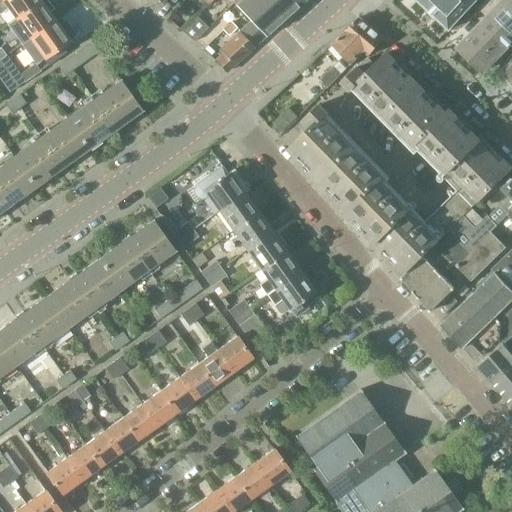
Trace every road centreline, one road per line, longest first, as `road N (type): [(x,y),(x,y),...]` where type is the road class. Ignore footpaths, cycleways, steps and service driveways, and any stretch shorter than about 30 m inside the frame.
road 1 (residential): [(118,511),(385,294)]
road 2 (tertiary): [(0,269),(222,103)]
road 3 (residential): [(385,294),(222,103)]
road 4 (residential): [(369,0),(511,132)]
road 5 (residential): [(511,437),(385,294)]
road 6 (residential): [(222,103),(109,0)]
road 7 (tertiary): [(222,103),(332,0)]
